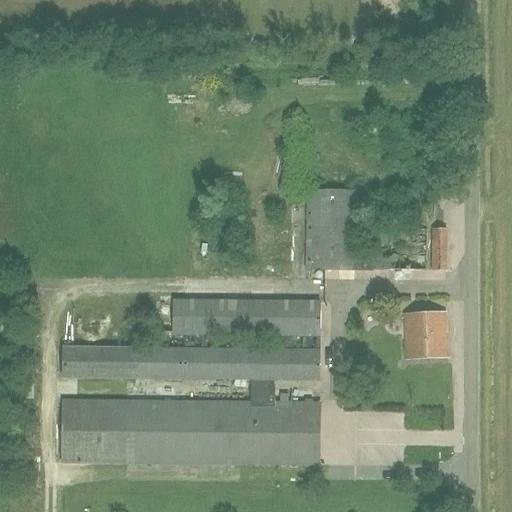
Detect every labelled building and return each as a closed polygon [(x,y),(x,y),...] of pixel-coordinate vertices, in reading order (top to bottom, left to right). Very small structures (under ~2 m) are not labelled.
[(370,255),(358,255),(358,191),(307,191),(307,269),(427,270),(427,230),(370,230),(370,255)] [(447,271),(447,231),(433,231),(433,271),(447,271)] [(159,301),(159,350),(64,350),(64,378),(251,380),(251,404),(180,403),(129,403),(63,402),(63,463),(319,466),(320,405),(292,405),(292,393),(276,393),(276,389),(276,380),(320,380),(321,303),(159,301)] [(407,360),(448,358),(446,314),(405,316),(407,360)] [(342,412),(343,433),(353,433),(352,412),(342,412)]
